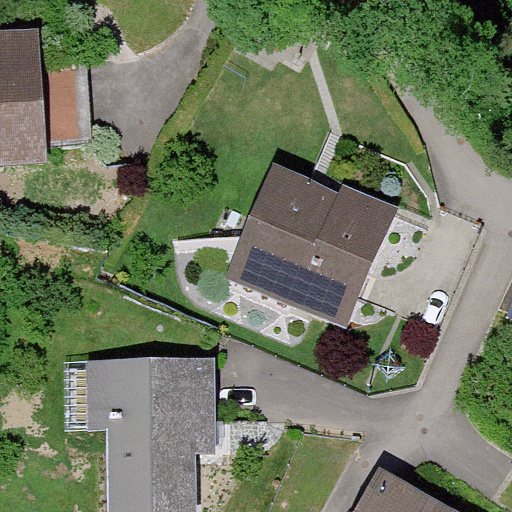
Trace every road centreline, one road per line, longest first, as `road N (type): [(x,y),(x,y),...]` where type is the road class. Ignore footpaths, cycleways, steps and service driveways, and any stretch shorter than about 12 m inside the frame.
road 1 (residential): [(369,0),(511,221)]
road 2 (residential): [(511,225),(416,432)]
